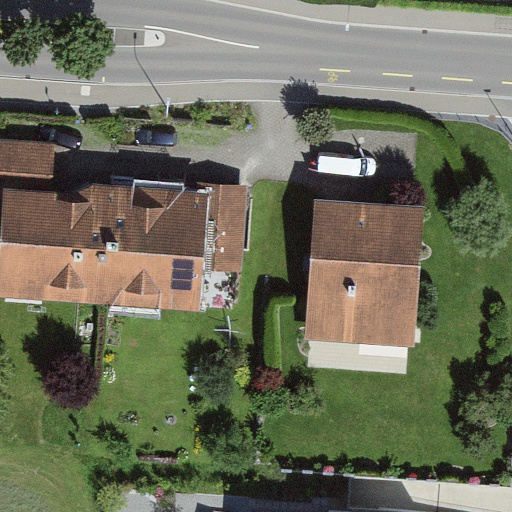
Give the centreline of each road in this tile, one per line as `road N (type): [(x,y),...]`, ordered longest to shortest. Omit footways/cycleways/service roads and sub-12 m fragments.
road 1 (tertiary): [(291,51),(163,12),(0,2)]
road 2 (tertiary): [(0,58),(159,67),(291,51)]
road 3 (tertiary): [(511,65),(291,51)]
